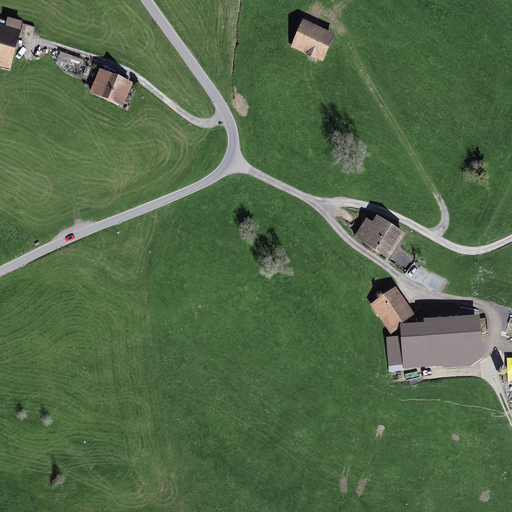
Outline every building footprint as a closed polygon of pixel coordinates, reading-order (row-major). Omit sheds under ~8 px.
[(336,35),(304,20),(291,48),(323,63),(336,35)] [(0,26),(0,68),(13,72),(23,32),(0,26)] [(94,96),(126,109),(136,86),(104,72),(94,96)] [(354,239),(388,262),(406,236),(379,218),(374,225),(367,221),(354,239)] [(398,289),(373,305),(393,335),(406,326),(417,319),(398,289)] [(409,373),(488,368),(486,321),(406,326),(409,373)]
